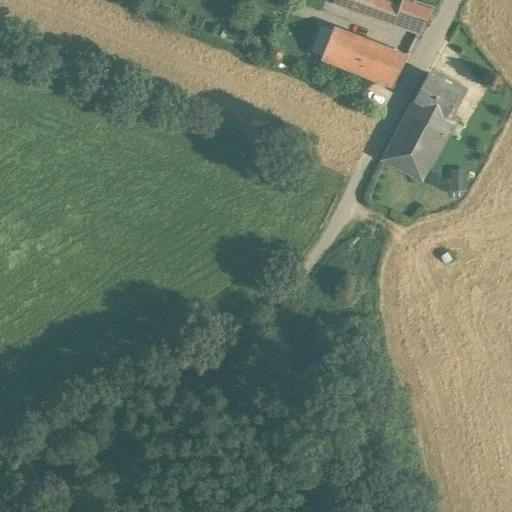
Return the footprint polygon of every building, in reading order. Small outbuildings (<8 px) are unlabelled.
[(432,7),(412,0),(401,0),(399,8),(376,0),(333,0),(333,2),(420,33),(432,7)] [(365,42),(333,30),(322,57),(354,70),(365,42)] [(406,58),(365,42),(354,70),(393,85),(406,58)] [(460,90),(429,74),(414,101),(445,117),(446,116),(460,90)] [(445,117),(414,101),(383,159),(421,179),(452,119),(446,116),(445,117)] [(453,169),(453,186),(464,186),(463,168),(453,169)]
